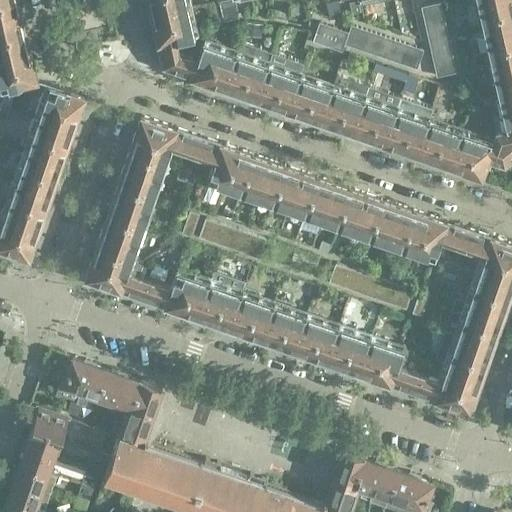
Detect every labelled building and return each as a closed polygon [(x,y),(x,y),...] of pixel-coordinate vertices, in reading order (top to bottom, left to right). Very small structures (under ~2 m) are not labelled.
[(0,0),(0,17),(22,12),(18,0),(0,0)] [(185,0),(148,0),(150,8),(185,0)] [(194,33),(188,6),(186,0),(185,0),(150,8),(157,41),(175,37),(175,38),(194,33)] [(236,10),(233,0),(217,0),(221,14),(236,10)] [(511,22),(511,0),(477,0),(484,29),(511,22)] [(456,71),(441,4),(423,8),(438,74),(456,71)] [(0,52),(29,45),(22,12),(0,17),(0,52)] [(511,57),(511,22),(484,29),(492,62),(511,57)] [(343,50),(346,42),(349,33),(320,23),(314,40),(343,50)] [(352,25),(349,33),(346,42),(418,67),(424,50),(352,25)] [(197,59),(178,52),(175,38),(175,37),(157,41),(163,66),(192,76),(197,59)] [(224,87),(236,52),(203,40),(197,59),(192,76),(224,87)] [(37,79),(29,45),(0,52),(0,83),(1,87),(37,79)] [(256,98),(268,63),(236,52),(224,87),(256,98)] [(511,92),(511,57),(492,62),(499,96),(511,92)] [(288,109),(300,74),(268,63),(256,98),(288,109)] [(320,120),(332,85),(300,74),(288,109),(320,120)] [(73,128),(85,95),(49,83),(38,116),(73,128)] [(352,131),(364,96),(332,85),(320,120),(352,131)] [(511,92),(499,96),(507,128),(507,129),(511,127),(511,92)] [(10,106),(13,98),(3,94),(0,103),(10,106)] [(384,142),(397,107),(364,96),(352,131),(384,142)] [(0,111),(7,114),(10,106),(0,103),(0,104),(0,111)] [(417,154),(429,118),(397,107),(384,142),(417,154)] [(170,144),(176,127),(141,115),(130,147),(165,160),(170,144)] [(62,160),(72,132),(73,128),(38,116),(27,148),(62,160)] [(449,165),(461,130),(429,118),(417,154),(449,165)] [(215,159),(221,142),(176,127),(170,144),(214,159),(215,159)] [(504,165),(511,158),(511,127),(507,129),(507,128),(496,131),(493,141),(487,159),(504,165)] [(493,141),(461,130),(449,165),(481,176),(487,159),(493,141)] [(225,183),(237,148),(221,142),(215,159),(214,159),(208,177),(225,183)] [(154,192),(164,162),(165,160),(130,147),(119,180),(154,192)] [(51,192),(61,164),(62,160),(27,148),(16,180),(51,192)] [(241,189),(253,153),(237,148),(225,183),(241,189)] [(257,194),(269,159),(253,153),(241,189),(257,194)] [(273,200),(285,164),(269,159),(257,194),(273,200)] [(289,205),(301,170),(285,164),(273,200),(289,205)] [(193,182),(196,173),(185,169),(182,178),(193,182)] [(305,211),(317,176),(301,170),(289,205),(305,211)] [(321,216),(333,181),(317,176),(305,211),(321,216)] [(40,224),(50,196),(51,192),(16,180),(5,212),(40,224)] [(143,224),(154,192),(119,180),(108,212),(143,224)] [(337,222),(349,187),(333,181),(321,216),(337,222)] [(353,227),(365,192),(349,187),(337,222),(353,227)] [(369,233),(381,198),(365,192),(353,227),(369,233)] [(385,239),(398,203),(381,198),(369,233),(385,239)] [(401,244),(414,209),(398,203),(385,239),(401,244)] [(417,250),(430,215),(414,209),(401,244),(417,250)] [(193,235),(201,213),(191,210),(184,232),(193,235)] [(0,246),(29,257),(40,224),(5,212),(0,226),(0,227),(0,228),(0,227),(0,246)] [(132,256),(143,224),(108,212),(96,244),(132,256)] [(491,236),(455,223),(430,215),(417,250),(434,255),(440,237),(485,252),(485,253),(491,236)] [(412,288),(335,262),(207,218),(200,236),(406,307),(412,288)] [(511,279),(511,243),(491,236),(485,253),(485,252),(479,268),(511,279)] [(126,272),(132,256),(96,244),(85,276),(120,288),(126,271),(126,272)] [(457,273),(460,264),(449,260),(445,269),(457,273)] [(503,312),(511,287),(511,279),(479,268),(468,300),(503,312)] [(197,315),(209,280),(177,269),(171,287),(165,304),(197,315)] [(171,287),(126,272),(126,271),(120,288),(165,304),(171,287)] [(229,326),(242,291),(209,280),(197,315),(229,326)] [(421,314),(429,292),(420,288),(412,311),(421,314)] [(262,337),(274,302),(242,291),(229,326),(262,337)] [(492,345),(503,312),(468,300),(457,332),(492,345)] [(294,348),(306,313),(274,302),(262,337),(294,348)] [(326,360),(338,324),(306,313),(294,348),(326,360)] [(358,371),(370,335),(338,324),(326,360),(358,371)] [(481,377),(492,345),(457,332),(446,364),(481,377)] [(396,365),(403,347),(370,335),(358,371),(390,382),(396,365)] [(80,390),(90,360),(85,358),(84,360),(72,356),(66,375),(60,373),(58,380),(73,385),(72,387),(80,390)] [(98,394),(107,368),(95,364),(95,362),(90,360),(80,390),(88,393),(89,391),(98,394)] [(470,409),(481,377),(446,364),(440,380),(441,380),(435,397),(470,409)] [(440,380),(396,365),(390,382),(435,397),(441,380),(440,380)] [(114,402),(124,372),(119,370),(118,372),(107,368),(98,394),(107,397),(106,399),(114,402)] [(133,406),(142,378),(141,378),(140,380),(129,376),(129,374),(124,372),(114,402),(122,405),(123,403),(131,406),(133,406)] [(145,436),(162,385),(142,378),(133,406),(131,406),(129,413),(125,412),(118,432),(144,441),(145,439),(146,440),(147,437),(145,436)] [(81,402),(76,400),(72,399),(70,404),(79,408),(81,402)] [(77,413),(79,408),(70,404),(68,410),(77,413)] [(60,438),(68,416),(38,406),(37,408),(29,405),(24,420),(32,423),(30,428),(60,438)] [(95,439),(99,427),(94,425),(90,437),(95,439)] [(101,441),(105,429),(99,427),(95,439),(101,441)] [(54,455),(60,438),(30,428),(24,445),(54,455)] [(236,511),(246,483),(249,484),(251,478),(248,476),(219,466),(220,462),(205,457),(203,461),(144,441),(118,432),(104,474),(197,506),(195,511),(236,511)] [(101,441),(95,439),(90,437),(88,442),(99,446),(101,441)] [(98,451),(99,446),(88,442),(86,447),(98,451)] [(52,463),(54,455),(24,445),(23,450),(25,451),(21,462),(46,471),(50,462),(52,463)] [(352,482),(362,454),(343,448),(326,498),(323,497),(322,501),(323,501),(323,502),(349,511),(356,492),(352,490),(355,483),(352,482)] [(370,491),(381,460),(376,459),(374,461),(364,457),(365,455),(362,454),(352,482),(355,483),(363,486),(362,488),(370,491)] [(388,495),(397,469),(386,465),(386,462),(381,460),(370,491),(379,494),(379,492),(388,495)] [(43,480),(46,471),(21,462),(17,473),(14,474),(13,478),(43,489),(46,481),(43,480)] [(91,473),(94,464),(89,462),(85,471),(91,473)] [(97,475),(100,466),(94,464),(91,473),(97,475)] [(405,503),(415,472),(410,471),(408,473),(397,469),(388,495),(397,498),(396,500),(405,503)] [(348,511),(349,511),(323,502),(264,482),(265,477),(250,472),(248,476),(251,478),(249,484),(246,483),(236,511),(348,511)] [(425,499),(432,481),(420,477),(420,474),(415,472),(405,503),(413,505),(413,503),(428,508),(431,501),(425,499)] [(40,497),(43,489),(13,478),(11,483),(13,485),(9,496),(35,505),(38,496),(40,497)] [(80,507),(83,497),(77,495),(74,505),(80,507)] [(48,511),(49,510),(35,505),(9,496),(5,507),(2,508),(0,511),(48,511)] [(85,509),(88,499),(83,497),(80,507),(85,509)]
